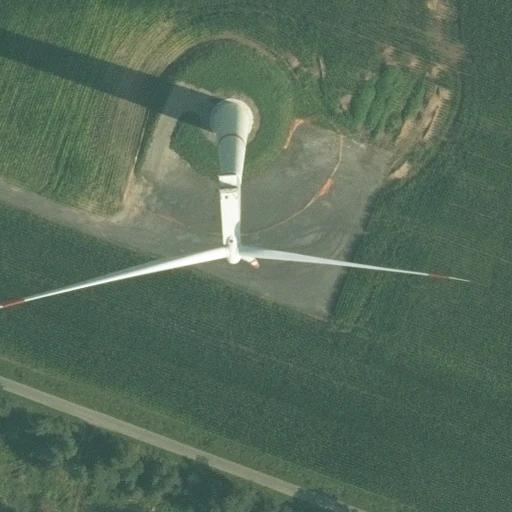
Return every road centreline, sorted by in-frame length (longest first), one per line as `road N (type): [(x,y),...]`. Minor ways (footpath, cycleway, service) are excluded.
road 1 (unclassified): [(0,369),(383,511)]
road 2 (track): [(0,185),(209,267),(293,189)]
